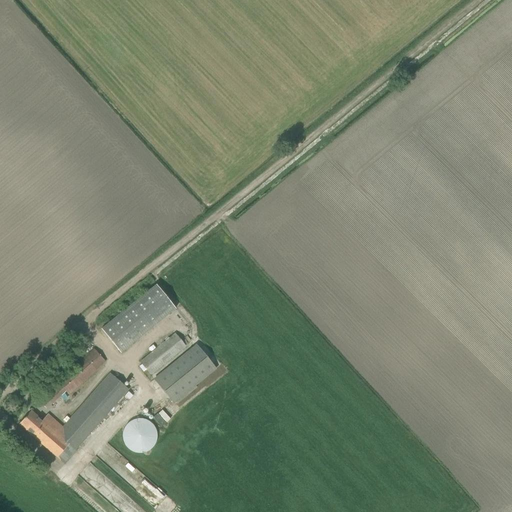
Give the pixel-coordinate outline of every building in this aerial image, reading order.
[(121,354),(176,309),(156,284),(101,329),(121,354)] [(150,375),(186,346),(175,333),(139,362),(150,375)] [(174,404),(216,369),(195,344),(153,379),(174,404)] [(38,399),(47,409),(66,391),(70,394),(105,362),(93,348),(38,399)] [(154,378),(167,366),(164,364),(151,376),(154,378)] [(25,417),(19,424),(65,464),(71,457),(77,451),(76,450),(128,389),(126,387),(109,373),(87,401),(64,428),(48,415),(43,422),(30,411),(25,417)] [(165,409),(154,416),(161,426),(171,419),(165,409)] [(157,439),(157,436),(157,433),(156,430),(154,427),(152,424),(149,421),(147,420),(144,419),(141,419),(137,419),(133,420),(130,421),(128,423),(125,426),(124,429),(123,432),(122,436),(122,439),(123,442),(124,445),(127,448),(130,451),(133,452),(136,453),(139,454),(143,453),(146,453),(149,451),(152,449),(154,446),(156,442),(157,439)] [(210,475),(203,469),(187,487),(195,493),(210,475)] [(114,498),(120,488),(101,477),(95,486),(114,498)]
